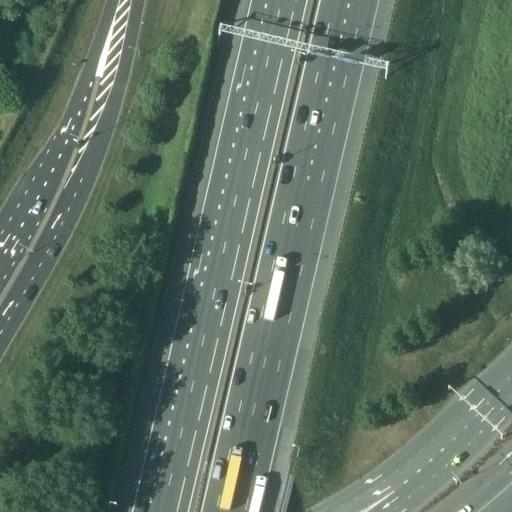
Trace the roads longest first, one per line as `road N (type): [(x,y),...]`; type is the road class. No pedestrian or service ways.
road 1 (motorway): [(231,511),(352,0)]
road 2 (motorway): [(281,0),(162,511)]
road 3 (primary): [(0,334),(90,168),(138,0)]
road 4 (primary): [(113,0),(62,141),(0,257)]
road 5 (primary): [(511,392),(396,491)]
